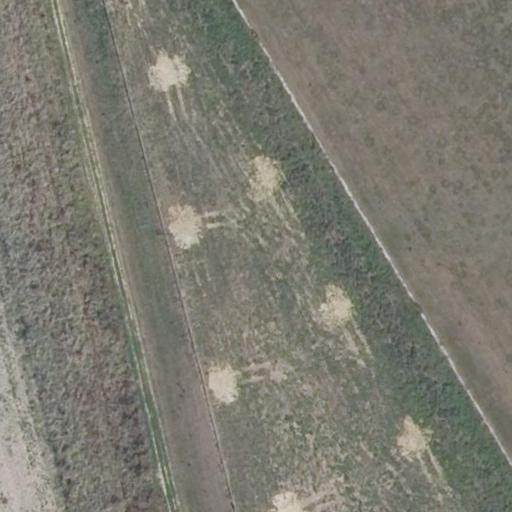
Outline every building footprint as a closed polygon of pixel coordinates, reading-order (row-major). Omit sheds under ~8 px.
[(366,19),(365,0),(331,0),(332,20),(366,19)] [(409,0),(410,19),(441,18),(440,0),(409,0)] [(242,21),(242,32),(269,31),(269,21),(242,21)] [(200,23),(201,55),(231,54),(231,23),(200,23)] [(258,53),(260,75),(273,74),(272,52),(258,53)] [(122,59),(121,69),(149,70),(149,61),(122,59)] [(499,98),(511,100),(511,68),(504,67),(499,98)] [(291,117),(323,112),(319,82),(287,86),(291,117)] [(433,82),(401,85),(404,116),(435,113),(433,82)] [(146,89),(150,119),(183,114),(178,84),(146,89)] [(361,119),(333,124),(336,136),(363,131),(361,119)] [(467,123),(468,155),(502,154),(500,121),(467,123)] [(407,131),(409,153),(422,151),(420,130),(407,131)] [(242,150),(204,151),(205,164),(242,163),(242,150)] [(282,160),(281,191),(308,193),(310,161),(282,160)] [(158,167),(126,172),(130,203),(163,198),(158,167)] [(482,170),(482,183),(510,183),(510,170),(482,170)] [(319,190),(314,220),(347,226),(352,196),(319,190)] [(247,200),(243,230),(276,233),(279,203),(247,200)] [(468,210),(473,243),(506,238),(501,205),(468,210)] [(273,288),(303,289),(304,258),(274,257),(273,288)] [(241,260),(235,270),(253,282),(259,272),(241,260)] [(345,267),(346,298),(375,298),(375,266),(345,267)] [(180,361),(212,355),(206,325),(174,331),(180,361)] [(499,376),(511,372),(502,347),(490,352),(499,376)] [(468,404),(493,395),(483,366),(458,375),(468,404)] [(195,411),(202,441),(215,438),(214,430),(233,426),(228,404),(195,411)] [(364,405),(330,412),(336,444),(371,437),(364,405)] [(447,415),(424,423),(429,436),(451,428),(447,415)] [(511,415),(496,419),(503,448),(511,446),(511,415)] [(389,455),(417,444),(412,431),(384,442),(389,455)] [(463,444),(432,456),(444,486),(475,474),(463,444)] [(219,463),(241,459),(239,447),(217,450),(219,463)] [(273,486),(246,493),(250,505),(276,499),(273,486)] [(464,511),(498,511),(488,486),(459,497),(464,511)] [(403,511),(437,511),(430,490),(400,500),(403,511)] [(326,511),(361,511),(358,497),(325,506),(326,511)]
